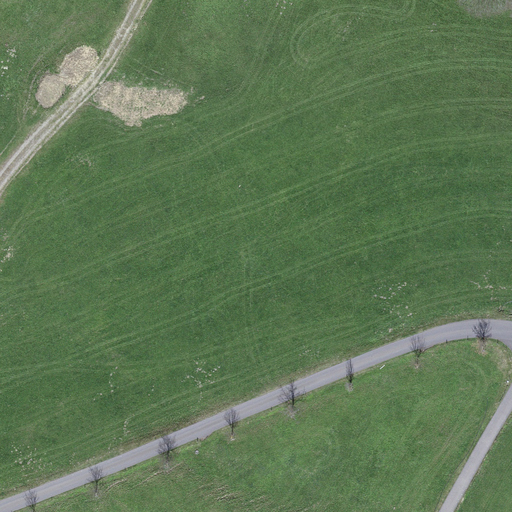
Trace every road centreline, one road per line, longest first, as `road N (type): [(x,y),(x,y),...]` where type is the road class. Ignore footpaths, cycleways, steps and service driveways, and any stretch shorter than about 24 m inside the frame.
road 1 (unclassified): [(511,331),(418,339),(0,509)]
road 2 (track): [(145,0),(104,74),(0,186)]
road 3 (track): [(447,511),(511,397)]
